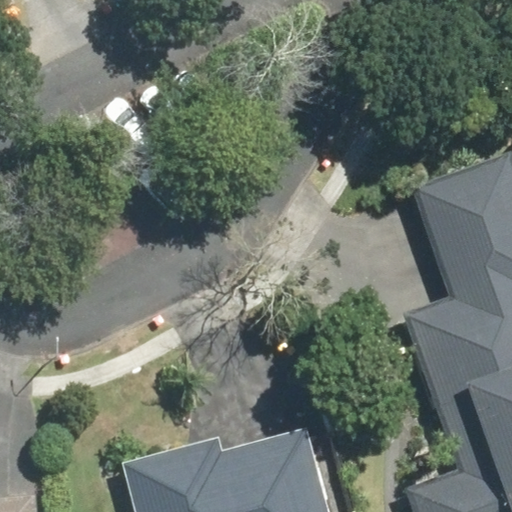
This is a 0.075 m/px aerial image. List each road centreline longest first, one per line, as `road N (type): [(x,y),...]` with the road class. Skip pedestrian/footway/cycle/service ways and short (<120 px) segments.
road 1 (residential): [(376,0),(234,234),(118,294),(63,307),(0,307)]
road 2 (residential): [(0,138),(43,104),(164,44)]
